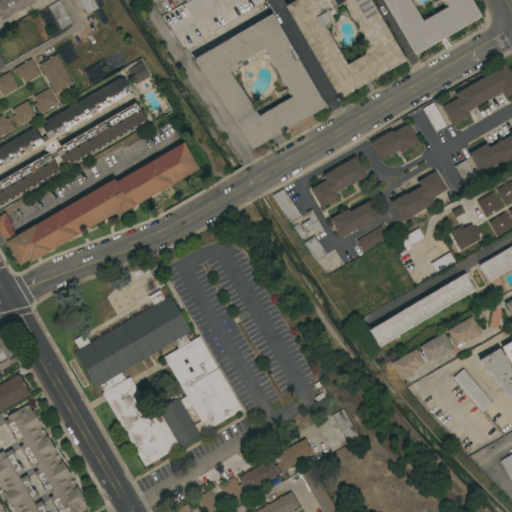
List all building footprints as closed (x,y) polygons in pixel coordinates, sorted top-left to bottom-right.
[(1,19),(0,19),(0,0),(34,0),(35,1),(18,11),(17,10),(11,14),(12,15),(3,20),(1,19)] [(59,0),(72,22),(61,29),(48,7),(59,0)] [(93,0),(98,8),(87,14),(79,0),(93,0)] [(214,0),(190,15),(183,4),(186,2),(184,0),(214,0)] [(370,0),(405,60),(338,99),(284,6),(294,0),(370,0)] [(470,0),(480,16),(413,56),(381,0),(470,0)] [(191,59),(271,13),(325,107),(251,149),(191,59)] [(56,54),(72,83),(55,93),(38,65),(56,54)] [(31,59),(39,74),(25,82),(22,77),(19,79),(13,69),(31,59)] [(135,84),(127,70),(142,61),(150,76),(135,84)] [(492,71),(491,69),(503,62),(511,78),(511,93),(504,98),(501,93),(492,98),(491,97),(466,111),(469,115),(451,126),(440,107),(456,98),(453,94),(492,71)] [(0,76),(8,72),(17,87),(3,95),(0,91),(0,76)] [(121,79),(124,77),(128,85),(125,87),(130,95),(55,138),(59,146),(135,103),(136,105),(139,104),(141,109),(142,109),(146,116),(144,118),(146,121),(70,165),(67,160),(62,164),(57,155),(52,159),(59,172),(0,205),(0,146),(34,127),(40,138),(45,135),(41,127),(46,124),(44,120),(119,76),(121,79)] [(56,103),(39,113),(33,104),(36,102),(33,97),(48,88),(56,103)] [(35,116),(18,126),(12,116),(14,115),(11,110),(26,101),(35,116)] [(446,126),(435,132),(421,108),(432,102),(446,126)] [(0,136),(0,116),(2,115),(5,119),(7,117),(14,128),(0,136)] [(418,142),(401,152),(399,149),(379,161),(368,143),(391,130),(392,132),(407,123),(418,142)] [(511,158),(496,168),(494,163),(478,172),(467,154),(485,143),(488,147),(511,133),(511,158)] [(115,182),(183,142),(198,168),(118,215),(116,212),(29,263),(28,260),(19,265),(0,233),(0,215),(5,213),(13,226),(10,227),(15,236),(113,178),(115,182)] [(355,156),(366,176),(356,181),(357,183),(352,186),(351,185),(350,185),(349,184),(345,187),(345,188),(336,193),(338,197),(320,208),(310,189),(325,180),(322,175),(355,156)] [(478,181),(467,187),(455,166),(465,160),(478,181)] [(445,189),(430,198),(433,203),(400,222),(389,203),(405,193),(405,194),(420,186),(417,181),(434,171),(445,189)] [(511,181),(511,182),(511,199),(504,204),(496,190),(511,181)] [(301,216),(290,222),(272,195),(283,189),(301,216)] [(484,216),(476,201),(492,192),(500,206),(484,216)] [(356,231),(355,229),(340,237),(329,219),(346,209),(348,211),(358,205),(359,206),(369,200),(379,218),(356,231)] [(323,231),(318,234),(314,228),(306,233),(301,224),(309,219),(306,212),(311,209),(323,231)] [(504,213),(511,227),(496,236),(488,222),(504,213)] [(459,250),(449,232),(462,225),(463,228),(471,223),(473,227),(476,226),(480,233),(477,234),(480,239),(459,250)] [(390,236),(363,252),(356,241),(383,224),(390,236)] [(405,248),(399,239),(418,228),(424,237),(405,248)] [(326,254),(316,261),(304,243),(314,236),(326,254)] [(511,245),(511,267),(487,282),(478,265),(511,245)] [(455,262),(436,273),(430,263),(449,252),(455,262)] [(377,346),(368,330),(464,273),(474,290),(377,346)] [(185,334),(189,342),(199,336),(242,409),(200,434),(201,437),(180,450),(178,447),(144,466),(102,393),(103,392),(99,385),(94,388),(73,352),(77,349),(73,341),(84,334),(89,343),(153,305),(148,296),(159,290),(164,299),(169,296),(190,331),(185,334)] [(511,319),(503,304),(511,298),(511,319)] [(471,316),(474,322),(475,321),(478,327),(477,328),(481,334),(469,340),(469,339),(462,343),(461,341),(455,345),(446,330),(471,316)] [(446,339),(447,338),(450,343),(449,343),(453,350),(441,357),(440,355),(434,359),(433,358),(427,362),(418,347),(443,332),(446,339)] [(0,370),(0,339),(1,341),(3,340),(16,361),(0,370)] [(511,339),(511,365),(511,366),(500,347),(511,339)] [(511,367),(511,402),(509,397),(506,398),(499,385),(496,387),(489,374),(487,375),(478,360),(498,348),(509,367),(511,367)] [(415,349),(423,363),(416,367),(417,369),(411,372),(411,373),(410,374),(410,376),(403,380),(402,379),(400,380),(390,363),(415,349)] [(492,403),(482,411),(453,377),(462,369),(492,403)] [(0,410),(0,384),(18,374),(29,394),(0,410)] [(30,410),(31,410),(84,501),(83,501),(87,508),(80,511),(56,511),(58,510),(55,505),(52,506),(47,498),(51,495),(50,492),(46,495),(41,486),(43,485),(40,480),(38,481),(26,460),(28,459),(25,454),(23,455),(18,447),(22,444),(21,441),(16,444),(11,435),(13,434),(10,429),(8,430),(3,422),(8,419),(6,416),(27,404),(30,410)] [(330,415),(342,409),(358,437),(347,444),(330,415)] [(245,474),(244,473),(247,471),(248,472),(270,459),(274,466),(277,464),(272,457),(304,438),(313,454),(281,472),(279,469),(276,470),(278,474),(247,492),(238,478),(245,474)] [(14,511),(12,508),(10,509),(2,494),(3,494),(0,488),(0,451),(2,450),(4,453),(11,449),(16,458),(13,459),(17,465),(19,463),(24,472),(18,476),(19,479),(26,475),(31,483),(29,485),(32,490),(34,489),(39,497),(32,501),(34,504),(41,500),(46,509),(43,510),(44,511),(14,511)] [(511,483),(499,461),(511,453),(511,483)] [(322,511),(310,491),(309,492),(304,483),(305,482),(300,474),(311,467),(337,511),(322,511)] [(238,485),(241,483),(243,488),(240,489),(245,498),(230,506),(222,492),(221,492),(220,489),(218,485),(233,477),(238,485)] [(211,494),(212,494),(214,497),(213,497),(221,511),(219,511),(202,511),(200,511),(198,511),(196,509),(200,507),(195,499),(209,490),(211,494)] [(252,511),(253,511),(254,511),(265,506),(264,505),(267,503),(267,504),(279,498),(278,497),(280,496),(281,497),(290,492),(298,506),(293,509),(294,511),(292,511),(290,511),(288,511),(252,511)]
